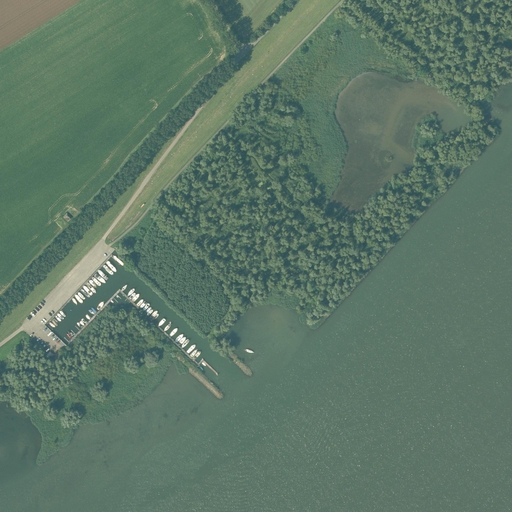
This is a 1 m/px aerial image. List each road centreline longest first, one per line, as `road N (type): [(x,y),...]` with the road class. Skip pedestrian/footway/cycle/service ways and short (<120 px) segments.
road 1 (unclassified): [(0,344),(94,252),(223,75)]
road 2 (unclassified): [(0,313),(223,75)]
